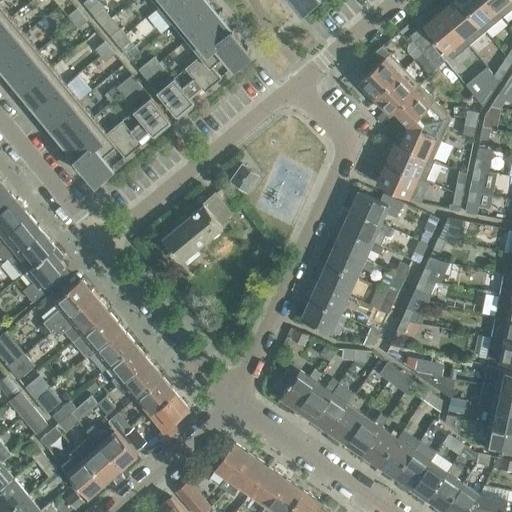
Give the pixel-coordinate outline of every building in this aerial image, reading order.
[(94,14),(103,6),(98,0),(88,8),(94,14)] [(165,0),(160,5),(173,22),(199,0),(165,0)] [(199,0),(173,22),(187,39),(220,12),(219,11),(218,13),(207,0),(199,0)] [(293,0),(297,5),(296,6),(297,7),(298,6),(302,10),(314,0),(293,0)] [(486,31),(480,24),(460,0),(452,0),(441,10),(464,38),(470,44),(486,31)] [(488,0),(460,0),(480,24),(486,31),(503,17),(497,10),(488,0)] [(511,8),(511,0),(488,0),(497,10),(503,17),(511,8)] [(0,25),(11,16),(0,2),(0,25)] [(67,15),(73,21),(82,13),(77,7),(67,15)] [(447,52),(464,38),(441,10),(424,24),(447,52)] [(202,55),(233,28),(231,29),(218,13),(220,12),(187,39),(200,54),(201,55),(202,55)] [(87,20),(82,13),(73,21),(78,28),(87,20)] [(0,53),(25,33),(11,16),(0,25),(0,53)] [(111,35),(116,41),(126,33),(120,27),(111,35)] [(234,29),(233,28),(202,55),(221,77),(211,64),(223,54),(234,67),(251,53),(247,48),(249,47),(248,46),(246,47),(232,30),(234,29)] [(418,39),(425,48),(431,43),(419,28),(410,36),(415,42),(418,39)] [(6,76),(39,49),(25,33),(0,53),(0,65),(7,74),(6,76)] [(131,40),(126,33),(116,41),(121,48),(131,40)] [(95,48),(100,54),(110,47),(104,40),(95,48)] [(438,66),(445,59),(431,43),(425,48),(423,51),(438,66)] [(115,53),(110,47),(100,54),(105,61),(115,53)] [(20,92),(20,93),(52,66),(39,49),(6,76),(7,77),(8,75),(21,91),(20,92)] [(389,52),(359,81),(374,97),(405,68),(389,52)] [(221,77),(202,55),(201,55),(200,54),(186,66),(205,90),(221,77)] [(150,69),(159,62),(154,55),(144,63),(150,69)] [(511,58),(507,55),(494,74),(501,78),(511,61),(511,58)] [(164,68),(159,62),(150,69),(155,76),(164,68)] [(144,63),(138,68),(144,74),(149,81),(155,76),(150,69),(144,63)] [(66,83),(52,66),(20,93),(22,92),(35,108),(34,109),(66,83)] [(202,88),(205,91),(205,90),(186,66),(185,67),(193,77),(182,86),(174,76),(173,77),(193,101),(193,100),(191,97),(202,88)] [(394,109),(393,109),(415,88),(420,84),(405,68),(374,97),(390,113),(394,109)] [(142,86),(137,80),(132,74),(126,79),(131,85),(136,91),(142,86)] [(494,74),(478,99),(483,105),(501,78),(494,74)] [(176,114),(193,101),(173,77),(157,90),(176,114)] [(126,79),(117,86),(122,93),(131,85),(126,79)] [(48,126),(80,99),(66,83),(34,109),(34,110),(36,109),(49,124),(47,126),(48,126)] [(505,97),(511,87),(505,83),(498,93),(505,97)] [(420,84),(415,88),(393,109),(394,109),(408,124),(452,117),(420,84)] [(127,99),(136,91),(131,85),(122,93),(127,99)] [(122,93),(117,86),(108,93),(113,100),(122,93)] [(465,117),(477,119),(479,111),(483,105),(478,99),(473,92),(470,95),(467,109),(465,117)] [(150,96),(134,109),(154,133),(170,119),(150,96)] [(61,142),(61,143),(94,116),(80,99),(48,126),(50,125),(63,141),(61,142)] [(454,106),(454,115),(465,115),(465,106),(454,106)] [(153,133),(154,133),(134,109),(134,110),(142,120),(130,129),(122,119),(121,120),(141,143),(142,143),(139,140),(150,130),(153,133)] [(490,127),(492,115),(485,114),(482,126),(490,127)] [(75,159),(107,133),(107,132),(94,116),(61,143),(62,143),(63,142),(76,158),(75,159)] [(433,159),(452,117),(408,124),(400,143),(400,144),(427,156),(433,159)] [(465,117),(462,134),(474,137),(477,119),(465,117)] [(126,156),(141,143),(121,120),(107,132),(107,133),(126,156)] [(488,139),(490,127),(482,126),(480,137),(488,139)] [(126,156),(107,133),(75,159),(75,160),(77,159),(91,176),(90,177),(90,178),(92,176),(96,181),(113,167),(103,155),(115,144),(125,157),(126,156)] [(427,156),(400,144),(400,143),(394,141),(385,161),(418,176),(425,179),(434,159),(433,159),(427,156)] [(484,158),(476,156),(474,168),(482,170),(484,158)] [(409,196),(418,176),(385,161),(376,182),(409,196)] [(258,174),(242,163),(231,179),(247,190),(258,174)] [(479,181),(482,170),(474,168),(471,180),(479,181)] [(457,180),(455,192),(463,193),(465,182),(457,180)] [(0,209),(15,197),(2,181),(0,182),(0,209)] [(475,203),(477,191),(469,189),(467,201),(475,203)] [(396,217),(403,202),(403,201),(383,192),(380,200),(359,190),(350,209),(380,222),(385,212),(396,217)] [(187,263),(200,253),(196,248),(223,226),(221,222),(232,213),(215,191),(203,201),(204,202),(162,237),(181,261),(183,259),(187,263)] [(463,193),(455,192),(452,204),(460,205),(463,193)] [(28,213),(15,197),(0,209),(0,236),(3,234),(28,213)] [(391,227),(380,222),(350,209),(342,227),(372,240),(380,244),(385,234),(387,235),(391,227)] [(42,230),(28,213),(3,234),(0,236),(0,254),(2,255),(3,253),(7,258),(42,230)] [(439,217),(431,214),(425,228),(433,231),(439,217)] [(446,239),(451,228),(443,225),(438,236),(446,239)] [(372,240),(342,227),(334,245),(364,258),(368,248),(379,253),(383,245),(380,244),(372,240)] [(55,246),(42,230),(7,258),(20,274),(26,269),(29,266),(30,267),(55,246)] [(441,250),(446,239),(438,236),(434,247),(441,250)] [(420,240),(415,251),(423,254),(428,243),(420,240)] [(374,263),(364,258),(334,245),(326,263),(356,276),(360,266),(370,271),(374,263)] [(64,256),(55,246),(30,267),(29,266),(26,269),(35,279),(23,289),(32,299),(50,284),(61,275),(59,271),(66,265),(61,259),(64,256)] [(435,281),(440,282),(449,262),(429,256),(420,276),(435,281)] [(400,261),(395,272),(404,277),(409,266),(400,261)] [(326,263),(318,281),(348,294),(356,276),(326,263)] [(404,277),(395,272),(390,283),(399,287),(404,277)] [(511,295),(511,273),(504,272),(500,293),(511,295)] [(430,294),(435,281),(420,276),(415,287),(430,294)] [(44,321),(51,330),(69,314),(70,315),(95,294),(82,278),(56,299),(62,305),(44,321)] [(340,312),(348,294),(318,281),(310,299),(340,312)] [(495,315),(511,317),(511,295),(500,293),(495,315)] [(56,336),(75,321),(83,332),(109,311),(95,294),(70,315),(69,314),(51,330),(56,336)] [(384,298),(379,308),(388,313),(393,302),(384,298)] [(346,315),(340,312),(310,299),(301,318),(331,331),(336,320),(342,323),(346,315)] [(409,320),(414,310),(407,306),(402,317),(409,320)] [(380,331),(388,313),(379,308),(374,319),(366,316),(362,323),(370,327),(380,331)] [(86,356),(91,352),(122,327),(109,311),(83,332),(91,341),(80,350),(86,356)] [(511,317),(495,315),(491,336),(511,339),(511,317)] [(405,331),(409,320),(402,317),(397,328),(405,331)] [(28,351),(50,334),(43,325),(21,342),(28,351)] [(91,352),(104,369),(110,364),(136,343),(122,327),(91,352)] [(380,331),(370,327),(363,343),(374,343),(380,331)] [(0,354),(9,365),(25,352),(6,329),(0,333),(0,354)] [(292,338),(293,338),(303,343),(307,334),(296,329),(292,338)] [(487,358),(511,362),(511,339),(491,336),(487,358)] [(117,386),(124,380),(149,359),(136,343),(110,364),(118,373),(111,379),(117,386)] [(322,353),(324,358),(329,362),(335,353),(326,346),(322,353)] [(342,359),(354,360),(355,350),(343,349),(342,359)] [(354,360),(365,361),(366,351),(355,350),(354,360)] [(34,364),(25,352),(9,365),(18,377),(34,364)] [(129,386),(137,396),(162,375),(149,359),(124,380),(117,386),(122,392),(129,386)] [(387,362),(379,373),(388,380),(390,377),(396,368),(387,362)] [(281,396),(297,408),(316,380),(290,363),(282,375),(290,380),(288,383),(289,384),(281,396)] [(497,387),(511,389),(511,368),(501,366),(499,378),(485,375),(484,384),(497,387)] [(390,377),(388,380),(405,391),(413,380),(408,376),(396,368),(390,377)] [(450,399),(455,378),(418,371),(415,374),(450,399)] [(0,379),(0,381),(8,390),(15,384),(7,374),(0,379)] [(25,386),(36,398),(50,386),(40,374),(25,386)] [(137,396),(150,412),(176,391),(162,375),(137,396)] [(325,387),(316,380),(297,408),(314,419),(332,392),(339,382),(331,377),(325,387)] [(348,403),(355,393),(339,382),(332,392),(314,419),(330,430),(348,403)] [(414,393),(424,400),(430,391),(420,384),(414,393)] [(511,409),(511,389),(497,387),(484,384),(480,403),(481,404),(511,409)] [(62,400),(50,386),(36,398),(47,412),(62,400)] [(23,415),(24,415),(34,406),(20,390),(10,399),(23,415)] [(189,408),(176,391),(150,412),(164,429),(157,435),(162,441),(180,426),(175,420),(189,408)] [(424,400),(439,411),(440,412),(442,399),(430,391),(424,400)] [(105,411),(116,402),(108,393),(98,402),(105,411)] [(71,411),(77,419),(97,402),(91,394),(76,407),(71,411)] [(451,399),(449,411),(461,413),(464,401),(451,399)] [(76,407),(70,400),(54,415),(59,421),(61,420),(63,418),(71,411),(76,407)] [(365,414),(348,403),(330,430),(346,441),(365,414)] [(511,409),(481,404),(479,412),(491,414),(489,425),(511,430),(511,409)] [(47,423),(34,406),(24,415),(23,415),(37,431),(47,423)] [(59,421),(66,428),(77,419),(71,411),(63,418),(61,420),(59,421)] [(120,411),(112,418),(125,433),(133,426),(120,411)] [(363,453),(381,426),(365,414),(346,441),(363,453)] [(457,432),(459,420),(457,420),(457,417),(447,415),(445,424),(457,432)] [(434,419),(426,430),(433,435),(438,427),(436,426),(437,421),(434,419)] [(99,444),(121,468),(137,454),(111,425),(102,433),(93,422),(86,428),(92,436),(99,444)] [(55,425),(40,438),(46,445),(61,432),(55,425)] [(511,450),(511,430),(489,425),(485,445),(511,450)] [(397,437),(381,426),(363,453),(379,464),(397,437)] [(126,434),(138,448),(145,441),(133,427),(126,434)] [(448,433),(442,441),(458,452),(460,450),(464,444),(448,433)] [(83,458),(105,482),(121,468),(99,444),(92,436),(91,435),(75,449),(83,458)] [(395,475),(414,448),(397,437),(379,464),(395,475)] [(395,475),(412,486),(430,459),(421,453),(428,443),(421,438),(414,448),(395,475)] [(10,453),(0,440),(0,461),(1,461),(10,453)] [(222,458),(218,455),(208,464),(226,476),(220,485),(226,489),(233,480),(251,453),(234,441),(222,458)] [(44,453),(35,442),(27,449),(36,459),(44,453)] [(478,452),(475,452),(464,444),(460,450),(476,461),(478,452)] [(62,466),(88,497),(105,482),(83,458),(75,449),(69,454),(72,457),(62,466)] [(436,451),(430,459),(412,486),(428,498),(446,471),(452,462),(436,451)] [(476,461),(476,462),(486,464),(488,455),(478,452),(476,461)] [(239,485),(250,492),(269,465),(251,453),(233,480),(226,489),(233,494),(239,485)] [(511,469),(511,459),(495,456),(484,485),(492,487),(500,467),(511,469)] [(41,465),(49,475),(57,469),(49,459),(41,465)] [(0,488),(15,477),(1,461),(0,461),(0,488)] [(428,498),(444,509),(463,482),(456,477),(462,469),(452,462),(446,471),(428,498)] [(250,492),(267,504),(286,477),(269,465),(250,492)] [(47,477),(53,484),(63,476),(57,469),(47,477)] [(5,511),(28,493),(15,477),(0,488),(0,511),(5,511)] [(262,511),(287,511),(303,489),(286,477),(267,504),(262,511)] [(188,480),(176,491),(195,511),(203,511),(211,506),(188,480)] [(463,482),(444,509),(448,511),(466,511),(479,493),(463,482)] [(484,485),(479,493),(466,511),(504,511),(509,490),(484,485)] [(321,501),(303,489),(287,511),(312,511),(318,504),(319,505),(321,501)] [(68,498),(76,508),(84,501),(75,491),(68,498)] [(38,511),(41,509),(28,493),(5,511),(38,511)] [(185,511),(171,496),(155,510),(157,511),(185,511)] [(41,509),(38,511),(53,511),(57,509),(51,502),(41,509)]
